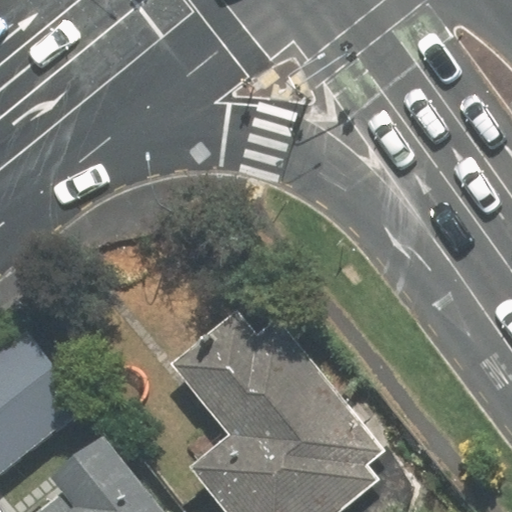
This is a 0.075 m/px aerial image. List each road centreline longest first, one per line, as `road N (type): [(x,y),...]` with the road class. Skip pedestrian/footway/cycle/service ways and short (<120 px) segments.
road 1 (primary): [(478,203),(230,127),(41,125)]
road 2 (primary): [(478,203),(336,0)]
road 3 (secondary): [(205,0),(41,125)]
road 4 (primary): [(41,125),(49,0)]
